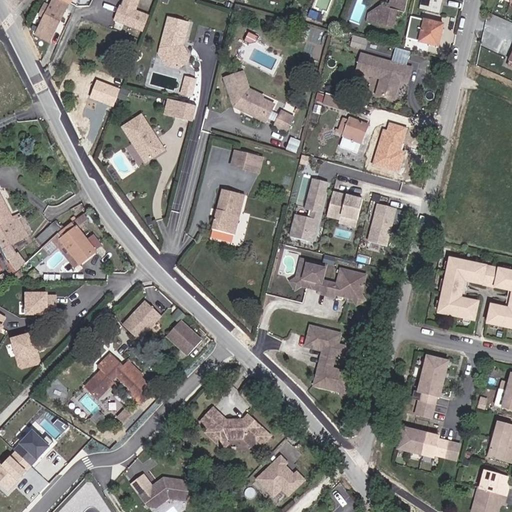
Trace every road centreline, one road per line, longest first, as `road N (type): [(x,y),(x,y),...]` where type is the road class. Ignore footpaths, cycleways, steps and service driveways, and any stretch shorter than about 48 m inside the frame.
road 1 (unclassified): [(0,0),(115,218),(234,341)]
road 2 (residential): [(478,0),(402,328)]
road 3 (residential): [(36,511),(78,467),(125,454),(234,341)]
road 4 (unclassified): [(234,341),(356,470)]
road 5 (residential): [(402,328),(368,454),(356,470)]
